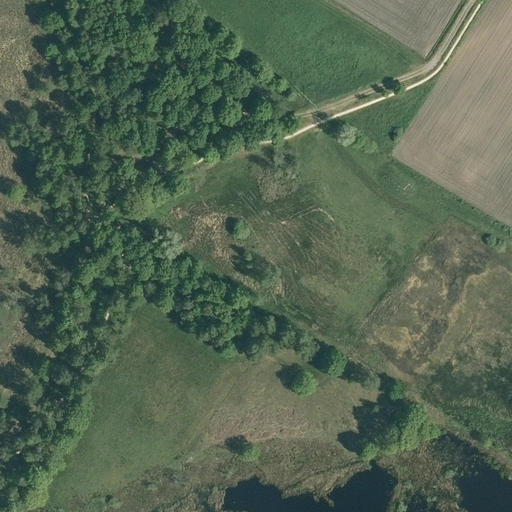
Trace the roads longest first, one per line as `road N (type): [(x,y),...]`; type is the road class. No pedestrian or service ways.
road 1 (track): [(475,0),(439,57),(414,75),(308,115),(207,114),(181,122),(92,209),(84,224),(97,267),(90,322),(0,445)]
road 2 (track): [(165,0),(316,126)]
